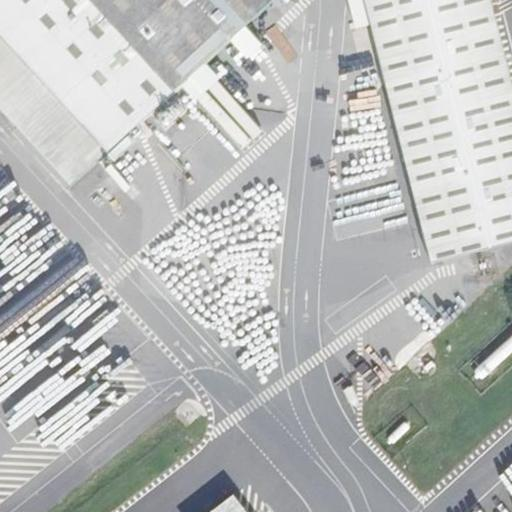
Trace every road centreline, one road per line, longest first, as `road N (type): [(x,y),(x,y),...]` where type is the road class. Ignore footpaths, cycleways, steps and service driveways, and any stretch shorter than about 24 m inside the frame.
road 1 (unknown): [(138,287),(310,156)]
road 2 (unknown): [(0,444),(161,312)]
